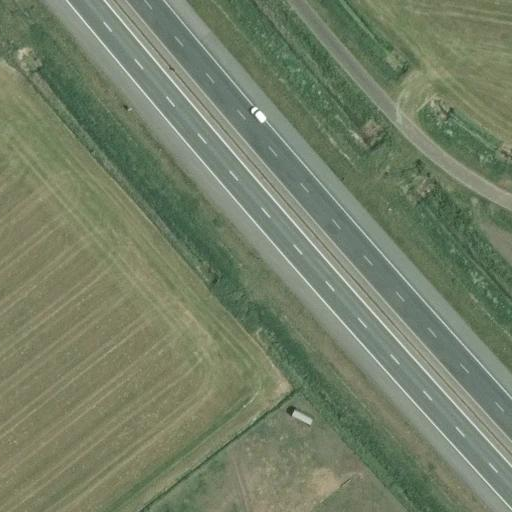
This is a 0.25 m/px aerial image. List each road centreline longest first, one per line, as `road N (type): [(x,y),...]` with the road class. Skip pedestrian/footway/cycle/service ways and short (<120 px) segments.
road 1 (motorway): [(84,0),(511,486)]
road 2 (motorway): [(511,422),(351,252),(141,0)]
road 3 (track): [(299,0),(409,133),(454,175),(511,204)]
